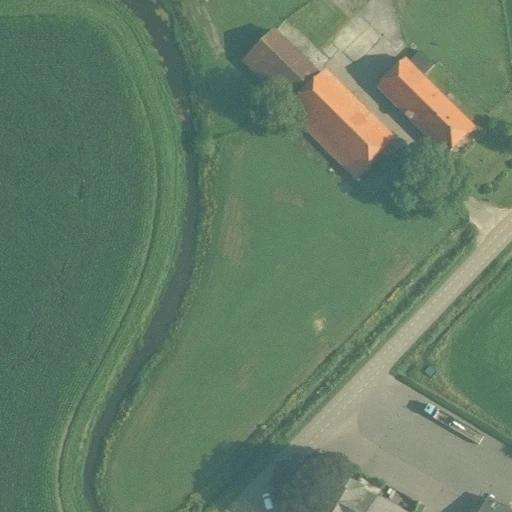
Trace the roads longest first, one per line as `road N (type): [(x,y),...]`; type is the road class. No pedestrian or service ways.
road 1 (unclassified): [(232,511),(511,219)]
road 2 (unknown): [(352,386),(457,457)]
